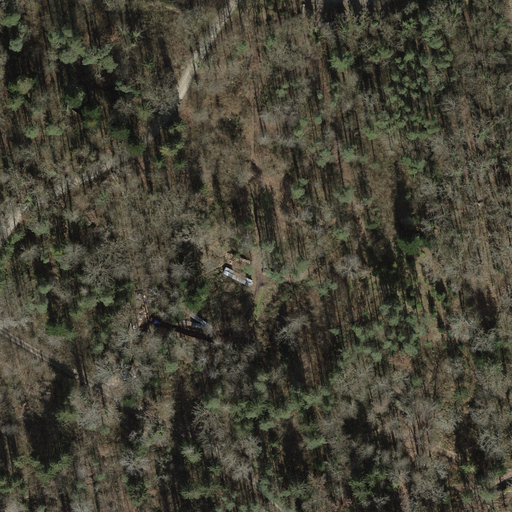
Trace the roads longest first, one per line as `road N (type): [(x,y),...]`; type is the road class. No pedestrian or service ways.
road 1 (track): [(0,240),(9,222),(47,193),(156,133),(238,0)]
road 2 (track): [(0,327),(155,409),(259,480),(289,511)]
